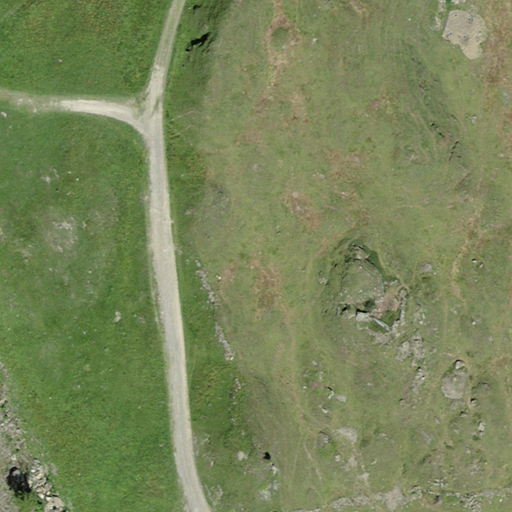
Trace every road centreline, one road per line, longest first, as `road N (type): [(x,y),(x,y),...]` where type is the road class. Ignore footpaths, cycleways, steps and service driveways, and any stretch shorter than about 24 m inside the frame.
road 1 (track): [(0,96),(100,108),(154,128),(156,238),(189,492),(201,511)]
road 2 (track): [(179,0),(157,78),(154,128)]
